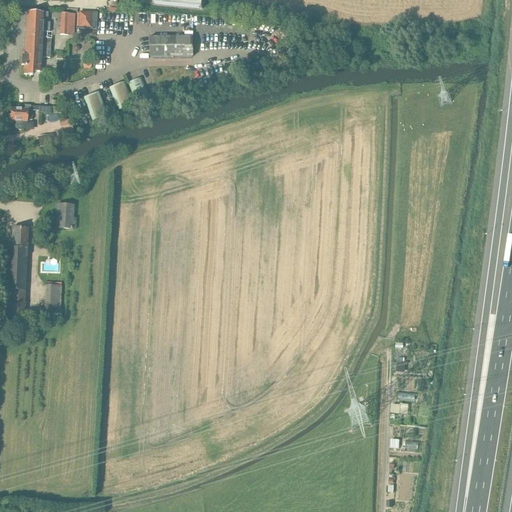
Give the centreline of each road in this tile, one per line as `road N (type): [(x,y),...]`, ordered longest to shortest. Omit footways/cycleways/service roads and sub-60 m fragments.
road 1 (motorway): [(511,112),(485,315),(472,511)]
road 2 (motorway): [(511,276),(475,511)]
road 3 (track): [(382,511),(389,349)]
